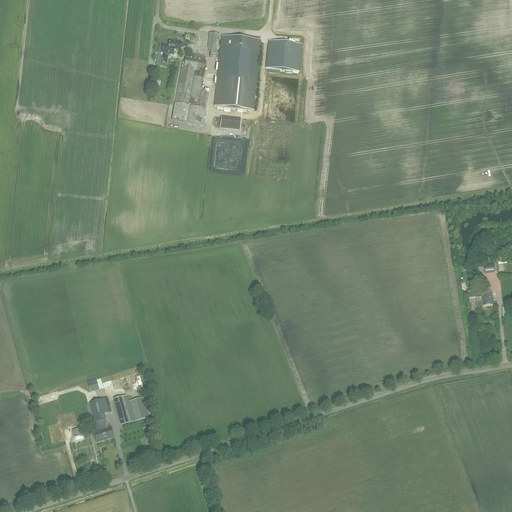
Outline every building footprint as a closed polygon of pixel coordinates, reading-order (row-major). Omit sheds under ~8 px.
[(210,58),(217,59),(217,54),(219,34),(209,33),(208,48),(208,50),(211,51),(210,58)] [(218,106),(253,110),(261,40),(222,36),(214,106),(218,106)] [(168,54),(173,55),(175,49),(181,50),(182,43),(170,40),(169,45),(164,44),(163,45),(161,45),(159,52),(164,53),(163,56),(162,62),(164,63),(163,66),(165,67),(166,63),(168,54)] [(299,72),(302,45),(288,43),(288,41),(280,40),(280,42),(269,41),(266,69),(299,72)] [(205,62),(205,57),(191,54),(190,59),(186,58),(185,61),(183,61),(175,103),(172,120),(202,126),(208,92),(201,91),(206,62),(205,62)] [(292,122),(297,80),(266,77),(262,119),(292,122)] [(485,274),(495,273),(494,265),(484,266),(485,274)] [(474,294),(474,288),(467,289),(469,299),(476,298),(476,294),(474,294)] [(483,306),(494,305),(492,292),(482,293),(483,306)] [(96,379),(87,382),(90,392),(99,390),(96,379)] [(51,410),(85,402),(83,395),(49,403),(51,410)] [(128,402),(127,396),(114,400),(121,426),(134,422),(128,402)] [(143,398),(128,402),(134,422),(149,418),(143,398)] [(109,413),(105,399),(89,403),(95,423),(105,420),(103,414),(109,413)] [(111,428),(106,429),(104,424),(97,426),(98,432),(94,433),(95,438),(98,437),(100,442),(110,439),(109,436),(113,435),(111,428)] [(58,437),(60,436),(61,440),(80,436),(78,428),(57,432),(58,437)]
